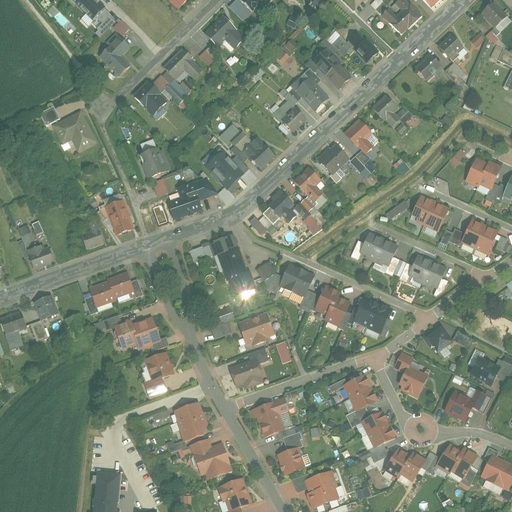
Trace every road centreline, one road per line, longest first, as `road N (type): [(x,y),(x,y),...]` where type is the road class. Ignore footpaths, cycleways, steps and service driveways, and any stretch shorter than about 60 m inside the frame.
road 1 (residential): [(461,0),(247,201),(167,237)]
road 2 (residential): [(374,358),(402,413),(421,430),(435,437),(481,434),(511,447)]
road 3 (residential): [(429,317),(282,251)]
road 4 (residential): [(227,407),(374,358)]
road 5 (residential): [(145,245),(0,297)]
road 6 (residential): [(216,0),(110,107)]
road 7 (residential): [(491,275),(373,225)]
